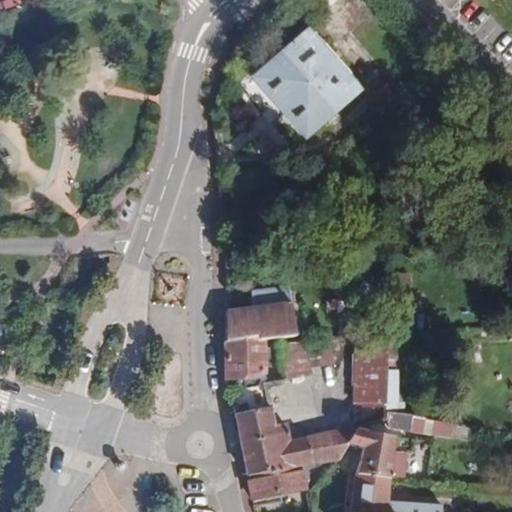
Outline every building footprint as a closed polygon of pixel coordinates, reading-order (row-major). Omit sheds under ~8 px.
[(339,0),(322,0),(329,9),(339,0)] [(320,53),(323,51),(308,34),(254,80),(305,139),(359,93),(345,77),(342,79),(320,53)] [(329,46),(323,51),(320,53),(342,79),(345,77),(350,71),(329,46)] [(403,331),(417,329),(402,274),(378,277),(384,314),(386,331),(403,331)] [(226,314),(225,347),(268,342),(276,342),(276,338),(296,334),(289,288),(253,294),(255,310),(226,314)] [(386,331),(384,314),(371,315),(373,333),(386,331)] [(388,348),(386,331),(373,333),(355,335),(361,401),(393,399),(388,348)] [(405,351),(403,331),(386,331),(388,348),(405,351)] [(305,340),(307,364),(333,363),(330,338),(305,340)] [(283,342),(286,381),(308,375),(307,364),(305,340),(283,342)] [(244,381),(245,391),(259,389),(260,382),(267,382),(268,363),(271,363),(272,351),(269,351),(268,342),(225,347),(226,382),(244,381)] [(229,394),(236,414),(267,409),(264,388),(259,389),(245,391),(229,394)] [(236,414),(249,478),(303,466),(339,461),(348,445),(357,430),(290,443),(287,426),(274,428),(271,408),(267,409),(236,414)] [(384,432),(450,436),(451,419),(385,415),(384,432)] [(363,450),(357,476),(393,479),(409,481),(410,460),(406,457),(395,455),(396,437),(357,430),(348,445),(363,450)] [(249,478),(252,500),(307,490),(303,466),(249,478)] [(357,476),(353,511),(442,511),(442,506),(391,500),(393,479),(357,476)]
